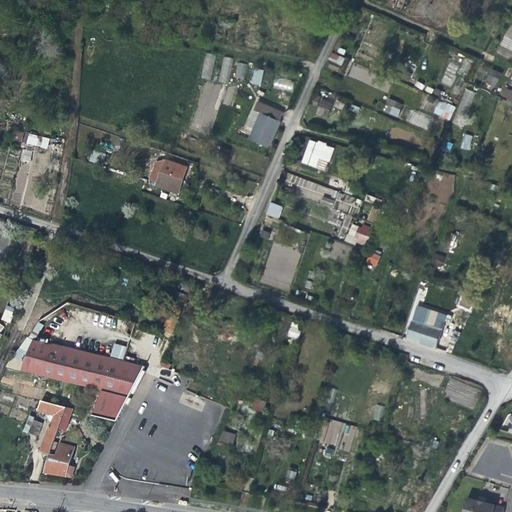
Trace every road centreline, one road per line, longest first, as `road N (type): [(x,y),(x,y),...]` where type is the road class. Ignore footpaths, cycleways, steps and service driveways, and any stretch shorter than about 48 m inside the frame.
road 1 (residential): [(218,286),(349,0)]
road 2 (residential): [(218,286),(504,384)]
road 3 (residential): [(0,209),(218,286)]
road 4 (residential): [(504,384),(428,511)]
road 5 (unknown): [(78,501),(144,376)]
road 6 (track): [(353,0),(477,52)]
